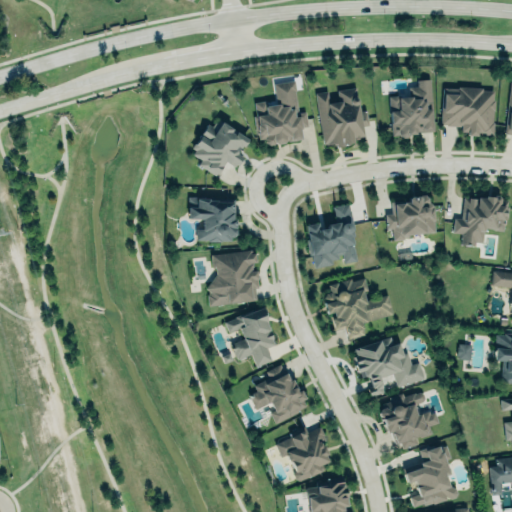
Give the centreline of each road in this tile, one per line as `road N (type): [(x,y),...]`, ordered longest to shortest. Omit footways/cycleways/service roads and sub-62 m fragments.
road 1 (secondary): [(511,12),(389,6),(233,17),(126,36),(0,74)]
road 2 (residential): [(273,186),(288,302),(356,443),(375,511)]
road 3 (secondary): [(240,50),(392,40),(511,43)]
road 4 (residential): [(511,167),(378,167),(273,186)]
road 5 (secondary): [(0,107),(120,72)]
road 6 (secondary): [(120,72),(240,50)]
